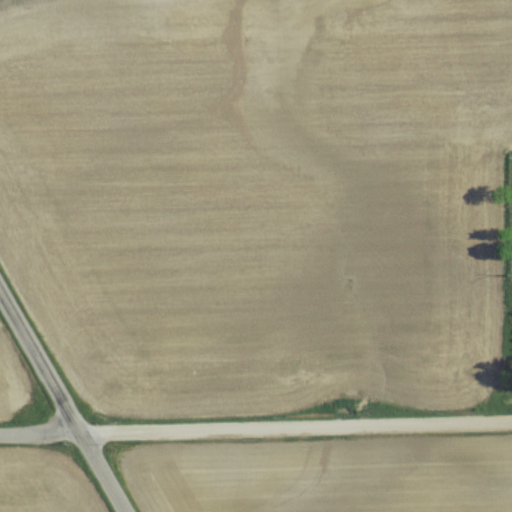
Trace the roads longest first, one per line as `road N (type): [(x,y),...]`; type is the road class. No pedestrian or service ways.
road 1 (residential): [(511,421),(87,436),(0,431)]
road 2 (secondary): [(129,511),(0,285)]
